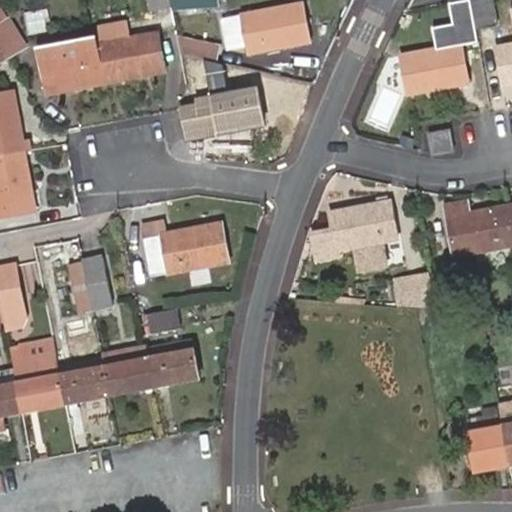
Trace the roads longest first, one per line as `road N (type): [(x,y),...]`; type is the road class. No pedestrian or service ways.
road 1 (residential): [(294,196),(259,313),(246,394),(248,511)]
road 2 (residential): [(315,143),(427,172),(486,164),(511,143)]
road 3 (residential): [(182,511),(166,485),(131,483),(0,508)]
road 4 (unknown): [(163,176),(119,191),(88,222),(0,242)]
road 5 (residential): [(294,196),(125,165)]
road 6 (residential): [(386,0),(315,143)]
